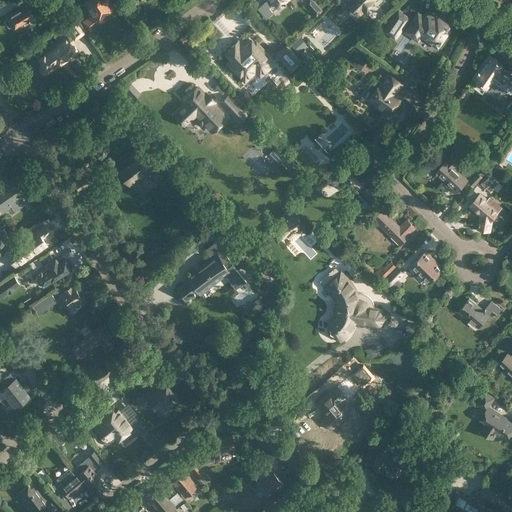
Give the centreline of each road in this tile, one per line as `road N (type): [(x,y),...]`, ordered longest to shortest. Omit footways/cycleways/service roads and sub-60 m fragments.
road 1 (residential): [(457,245),(393,178),(456,80),(484,12)]
road 2 (residential): [(153,339),(21,133)]
road 3 (residential): [(21,133),(207,0)]
road 4 (residential): [(0,458),(153,339)]
road 5 (residential): [(84,511),(223,405)]
road 6 (residential): [(352,511),(223,405)]
